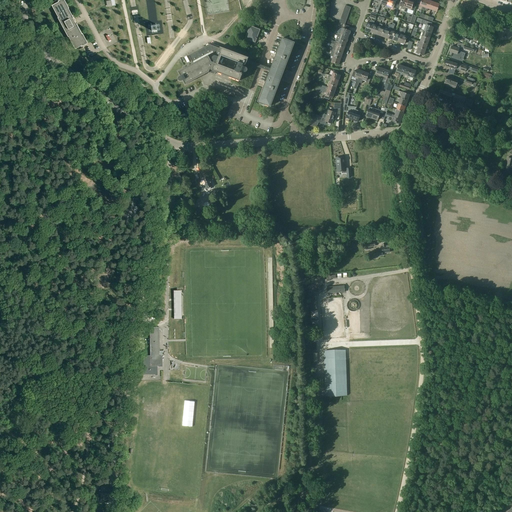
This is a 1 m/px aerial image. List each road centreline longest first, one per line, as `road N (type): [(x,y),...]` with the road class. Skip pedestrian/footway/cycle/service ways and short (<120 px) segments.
road 1 (unclassified): [(398,160),(422,360),(396,511)]
road 2 (track): [(72,511),(89,423),(89,357),(77,332),(0,271)]
road 3 (residential): [(169,142),(195,147),(404,132)]
road 4 (track): [(163,153),(146,150),(104,171),(50,239),(31,297)]
road 5 (residential): [(169,142),(45,55)]
road 6 (track): [(77,332),(100,292),(117,223)]
